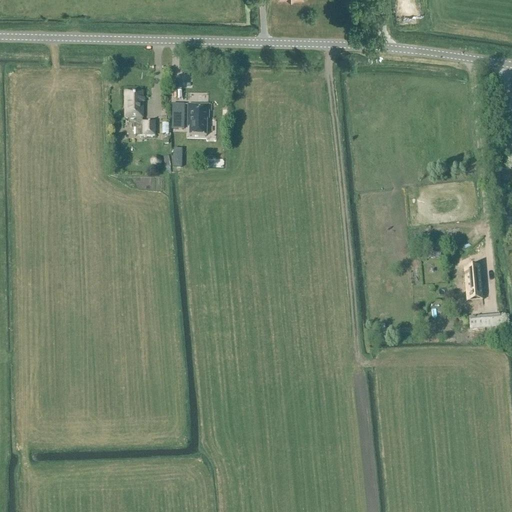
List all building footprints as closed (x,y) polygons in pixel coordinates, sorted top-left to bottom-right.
[(136,136),(155,136),(154,123),(142,123),(142,119),(142,104),(143,99),(143,92),(125,92),(125,120),(135,120),(136,136)] [(210,112),(211,107),(188,106),(188,128),(190,128),(190,136),(206,136),(206,120),(209,120),(209,112),(210,112)] [(173,171),(182,171),(182,152),(173,152),(173,171)] [(162,163),(162,162),(162,161),(161,159),(160,158),(159,157),(158,157),(157,156),(155,156),(154,157),(153,157),(151,158),(151,160),(150,161),(150,162),(150,163),(150,164),(151,165),(151,166),(153,168),(154,168),(155,169),(156,169),(157,168),(159,168),(160,167),(161,166),(162,164),(162,163)] [(435,246),(458,244),(457,231),(434,233),(435,246)] [(428,250),(428,259),(440,258),(440,250),(428,250)] [(476,269),(463,270),(464,285),(466,285),(467,300),(479,299),(477,269),(476,269)] [(501,328),(499,315),(468,318),(469,331),(501,328)]
